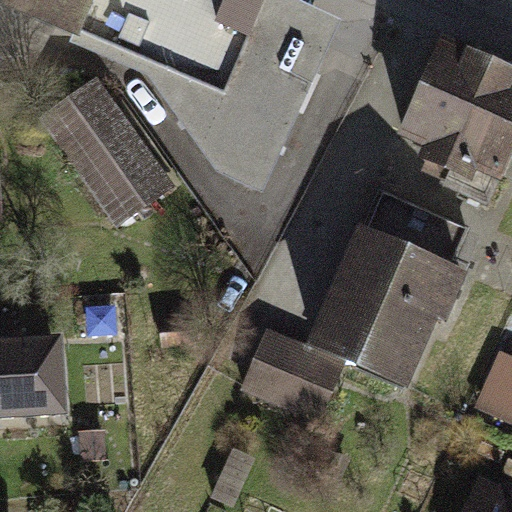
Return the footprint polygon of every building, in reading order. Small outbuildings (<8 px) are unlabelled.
[(256,0),(0,0),(0,3),(78,36),(142,63),(218,171),(260,190),(330,36),(256,0)] [(511,148),(511,77),(444,48),(406,136),(433,148),(428,160),(454,172),(448,184),(489,202),(511,148)] [(97,88),(42,125),(114,233),(169,196),(97,88)] [(459,267),(349,220),(293,349),(343,373),(403,396),(459,267)] [(57,337),(0,343),(0,428),(67,421),(57,337)] [(343,373),(293,349),(268,337),(236,405),(311,441),(343,373)] [(511,357),(496,353),(476,412),(511,424),(511,357)] [(511,511),(511,501),(476,485),(462,511),(511,511)]
